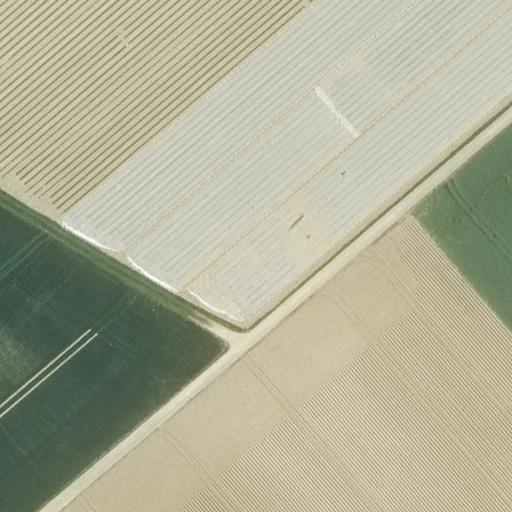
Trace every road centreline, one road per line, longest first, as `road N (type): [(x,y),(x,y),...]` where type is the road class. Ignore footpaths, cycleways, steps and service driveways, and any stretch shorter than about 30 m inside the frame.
road 1 (track): [(511,142),(83,511)]
road 2 (track): [(0,201),(260,361)]
